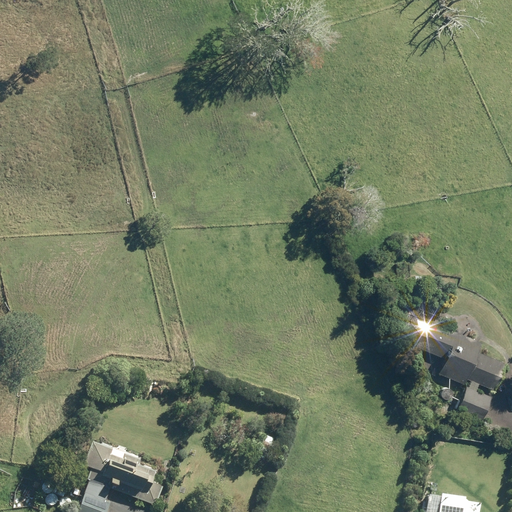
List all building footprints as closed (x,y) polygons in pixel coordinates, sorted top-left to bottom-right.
[(426,326),(413,321),(406,323),(401,336),(403,344),(441,359),(434,375),(459,385),(461,379),(491,391),(501,365),(473,353),(477,343),(427,323),(426,326)] [(477,422),(487,398),(462,388),(452,411),(477,422)] [(263,459),(271,438),(264,435),(257,452),(255,451),(253,455),(263,459)] [(119,459),(108,455),(110,449),(89,442),(80,466),(89,469),(79,494),(81,494),(74,511),(103,511),(107,503),(103,501),(107,489),(153,506),(160,488),(148,483),(152,471),(136,466),(138,460),(122,454),(119,459)] [(60,493),(63,486),(55,482),(52,489),(60,493)] [(461,511),(457,511),(459,501),(436,498),(433,511),(461,511)]
